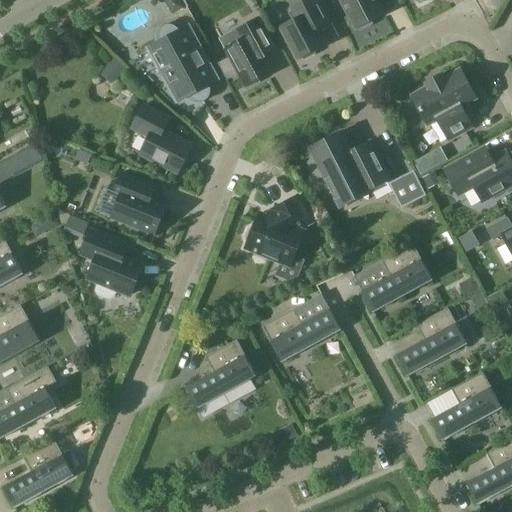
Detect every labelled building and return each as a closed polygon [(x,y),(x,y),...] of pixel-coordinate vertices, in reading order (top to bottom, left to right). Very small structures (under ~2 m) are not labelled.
[(291,10),(289,14),(293,21),(280,28),(296,60),(300,58),(304,60),(314,55),(315,50),(325,45),(316,29),(329,22),(317,0),(306,0),(290,9),(291,10)] [(375,0),(340,0),(356,29),(358,28),(360,31),(372,25),(370,21),(384,14),(375,0)] [(257,19),(245,26),(220,39),(225,49),(245,86),(248,85),(250,87),(259,82),(258,80),(272,72),(264,58),(257,46),(268,40),(257,19)] [(177,102),(186,97),(187,98),(188,100),(190,101),(191,102),(193,103),(195,103),(197,103),(199,103),(201,103),(203,102),(204,101),(206,99),(207,98),(208,96),(209,94),(209,92),(209,90),(209,88),(209,87),(208,85),(217,80),(188,27),(179,32),(178,30),(177,29),(175,28),(173,27),(171,27),(169,26),(167,26),(165,27),(163,27),(162,28),(160,30),(159,31),(158,33),(157,34),(156,36),(156,38),(156,40),(156,42),(157,44),(148,49),(177,102)] [(461,107),(476,99),(460,70),(443,79),(441,75),(426,83),(428,87),(411,96),(427,125),(437,120),(448,141),(472,128),(461,107)] [(178,173),(191,146),(163,132),(169,119),(143,106),(131,128),(145,135),(146,141),(140,154),(178,173)] [(309,148),(314,158),(310,160),(308,163),(308,168),(312,175),(315,178),(320,178),(324,176),(340,208),(371,191),(370,189),(389,180),(370,142),(351,152),(341,132),(309,148)] [(24,171),(41,162),(37,146),(17,157),(24,171)] [(511,164),(505,153),(491,161),(484,149),(445,170),(458,195),(474,186),(482,202),(506,189),(509,194),(511,192),(511,164)] [(401,207),(424,196),(413,172),(390,184),(401,207)] [(139,229),(154,236),(167,205),(139,193),(144,182),(122,173),(117,185),(123,187),(111,218),(126,224),(125,227),(138,232),(139,229)] [(248,242),(245,248),(253,251),(255,256),(263,259),(268,257),(290,266),(307,224),(310,223),(296,197),(262,215),(259,214),(253,228),(249,230),(245,238),(248,242)] [(511,253),(511,226),(507,218),(486,229),(493,241),(502,236),(511,253)] [(130,296),(142,266),(122,258),(128,246),(90,230),(81,254),(95,260),(87,279),(99,283),(95,291),(97,295),(109,300),(113,298),(116,290),(130,296)] [(0,287),(23,275),(3,238),(0,240),(0,287)] [(373,313),(432,281),(413,244),(381,261),(389,276),(362,292),(373,313)] [(0,363),(40,342),(20,306),(0,316),(0,363)] [(408,377),(478,339),(466,317),(456,323),(447,308),(416,325),(424,340),(396,355),(408,377)] [(282,363),(341,330),(329,309),(301,324),(293,309),(262,326),(282,363)] [(197,409),(256,376),(236,340),(205,357),(213,372),(185,388),(197,409)] [(46,389),(56,383),(47,367),(6,390),(14,405),(0,412),(0,439),(57,409),(46,389)] [(443,441),(502,408),(482,372),(451,389),(459,404),(431,419),(443,441)] [(478,505),(511,485),(511,438),(486,453),(494,468),(466,483),(478,505)] [(14,508),(73,476),(54,440),(22,457),(31,472),(3,487),(14,508)]
